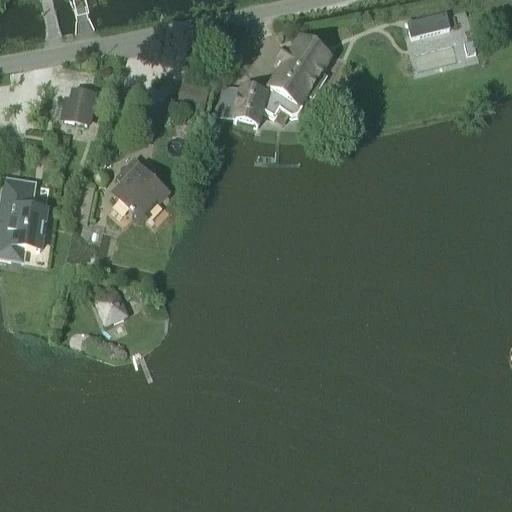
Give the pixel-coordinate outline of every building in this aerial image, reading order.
[(409,44),(448,34),(444,18),(405,28),(409,44)] [(282,70),(263,100),(264,101),(261,116),(273,124),(279,115),(290,123),(296,122),(301,114),(298,112),(305,101),(311,105),(325,82),(320,78),(328,65),(324,62),(326,59),(318,54),(316,57),(298,45),(288,61),(283,58),(277,67),(282,70)] [(202,118),(207,95),(181,88),(175,111),(202,118)] [(257,132),(261,116),(264,101),(263,100),(235,94),(223,92),(216,122),(233,126),(232,126),(257,132)] [(85,130),(91,101),(74,97),(72,106),(67,105),(63,125),(85,130)] [(138,225),(163,200),(141,179),(143,178),(141,177),(144,174),(133,165),(116,183),(125,192),(115,203),(138,225)] [(38,256),(44,216),(29,214),(33,190),(3,185),(0,206),(0,263),(10,265),(12,252),(38,256)] [(114,297),(94,306),(105,329),(125,320),(114,297)]
